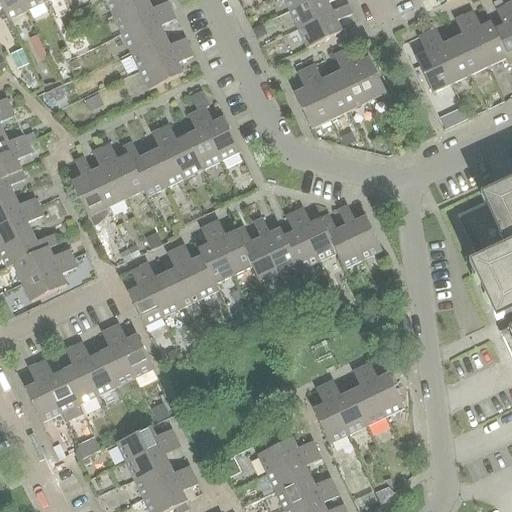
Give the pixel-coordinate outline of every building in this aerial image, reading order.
[(28,12),(22,0),(0,0),(0,3),(1,6),(9,22),(28,12)] [(47,3),(45,0),(22,0),(28,12),(47,3)] [(105,0),(114,17),(148,1),(147,0),(105,0)] [(284,0),(290,12),(315,0),(284,0)] [(329,4),(336,0),(315,0),(290,12),(299,31),(334,14),(333,13),(329,4)] [(148,1),(114,17),(123,36),(173,12),(168,3),(153,10),(148,1)] [(501,1),(493,5),(496,11),(497,10),(504,7),(501,1)] [(338,22),(354,15),(349,5),(333,13),(334,14),(299,31),(308,50),(343,33),(338,22)] [(508,58),(506,59),(509,65),(511,64),(511,19),(506,6),(504,7),(497,10),(504,26),(495,31),(508,58)] [(173,12),(123,36),(131,54),(166,38),(161,28),(177,20),(173,12)] [(465,17),(489,67),(506,59),(508,58),(495,31),(491,23),(481,28),(474,13),(465,17)] [(454,41),(471,76),(489,67),(465,17),(457,20),(464,36),(454,41)] [(262,27),(252,31),(257,42),(263,39),(265,33),(262,27)] [(428,34),(452,85),(471,76),(454,41),(444,45),(437,30),(428,34)] [(433,94),(452,85),(428,34),(420,38),(427,54),(417,59),(433,94)] [(166,38),(131,54),(140,73),(191,49),(186,39),(171,47),(166,38)] [(344,52),(369,103),(388,94),(371,59),(360,64),(352,48),(344,52)] [(195,57),(191,49),(140,73),(149,92),(184,75),(179,64),(195,57)] [(43,50),(36,53),(41,64),(48,61),(43,50)] [(333,77),(350,112),(369,103),(344,52),(335,56),(342,72),(333,77)] [(22,54),(12,58),(18,71),(28,66),(22,54)] [(77,61),(70,65),(74,72),(80,69),(77,61)] [(306,70),(331,121),(350,112),(333,77),(323,82),(315,66),(306,70)] [(312,131),(313,130),(331,121),(306,70),(298,74),(306,90),(295,95),(312,131)] [(198,112),(197,113),(222,163),(241,154),(224,119),(214,124),(206,109),(209,107),(203,94),(192,100),(198,112)] [(98,97),(85,103),(90,114),(103,108),(98,97)] [(0,113),(12,108),(7,100),(0,103),(0,113)] [(0,113),(0,136),(5,134),(0,125),(16,117),(12,108),(0,113)] [(463,110),(451,115),(457,126),(468,121),(463,110)] [(203,172),(222,163),(197,113),(189,117),(197,132),(187,137),(203,172)] [(203,172),(187,137),(177,142),(170,126),(161,131),(185,181),(203,172)] [(185,181),(161,131),(153,134),(160,150),(150,155),(167,190),(185,181)] [(32,133),(25,137),(30,145),(36,142),(32,133)] [(5,134),(0,136),(0,159),(30,145),(25,137),(10,144),(5,134)] [(133,144),(127,147),(124,148),(127,157),(128,156),(144,192),(148,199),(167,190),(150,155),(140,160),(133,144)] [(0,182),(23,171),(18,162),(34,154),(30,145),(0,159),(0,182)] [(128,156),(127,157),(118,161),(111,145),(102,150),(126,201),(144,192),(128,156)] [(101,169),(92,174),(108,210),(126,201),(102,150),(93,154),(101,169)] [(109,213),(108,210),(92,174),(84,158),(75,163),(82,178),(72,183),(94,229),(95,228),(98,225),(104,220),(106,217),(109,213)] [(0,205),(16,198),(11,188),(27,180),(23,171),(0,182),(0,205)] [(511,328),(499,334),(511,359),(511,358),(511,182),(494,191),(497,199),(457,218),(477,262),(480,266),(484,275),(475,279),(490,310),(498,306),(503,318),(504,320),(511,316),(511,328)] [(0,227),(40,209),(36,200),(20,207),(16,198),(0,205),(0,227)] [(383,252),(366,218),(356,223),(349,207),(339,212),(347,228),(363,262),(383,252)] [(0,250),(33,235),(29,225),(44,218),(40,209),(0,227),(0,250)] [(337,255),(321,221),(312,225),(304,209),(295,214),(319,264),(337,255)] [(319,264),(295,214),(287,218),(294,233),(285,238),(284,239),(297,266),(300,273),(319,264)] [(363,262),(347,228),(338,232),(330,216),(321,221),(337,255),(345,271),(363,262)] [(284,239),(285,238),(282,230),(271,235),(263,220),(254,224),(262,240),(279,275),(297,266),(284,239)] [(253,268),(236,233),(226,237),(219,222),(208,227),(233,278),(253,268)] [(198,251),(202,258),(203,258),(217,285),(233,278),(208,227),(201,230),(209,246),(198,251)] [(260,284),(279,275),(262,240),(252,244),(245,228),(236,233),(253,268),(260,284)] [(33,235),(0,250),(0,253),(8,270),(14,267),(50,250),(58,246),(54,237),(38,244),(33,235)] [(157,235),(146,240),(151,252),(162,247),(157,235)] [(220,292),(217,285),(203,258),(202,258),(193,263),(185,247),(174,252),(198,302),(220,292)] [(135,248),(128,251),(132,261),(140,258),(135,248)] [(50,250),(14,267),(23,285),(75,261),(70,252),(54,259),(50,250)] [(128,251),(120,255),(125,265),(132,261),(128,251)] [(198,302),(174,252),(168,255),(176,271),(164,277),(181,311),(198,302)] [(79,269),(75,261),(23,285),(32,304),(68,287),(63,277),(79,269)] [(181,311),(164,277),(156,280),(149,265),(139,270),(163,319),(181,311)] [(163,319),(139,270),(131,273),(139,289),(129,294),(145,328),(163,319)] [(155,371),(139,337),(128,342),(121,326),(112,330),(136,380),(155,371)] [(136,380),(112,330),(103,335),(111,350),(101,355),(118,389),(136,380)] [(75,348),(99,398),(118,389),(101,355),(91,360),(83,344),(75,348)] [(64,373),(80,407),(99,398),(75,348),(66,352),(74,368),(64,373)] [(176,351),(166,356),(170,364),(180,359),(176,351)] [(38,366),(62,416),(80,407),(64,373),(54,377),(46,362),(38,366)] [(379,381),(371,365),(363,369),(387,419),(406,410),(389,375),(379,381)] [(26,391),(43,425),(62,416),(38,366),(29,370),(37,386),(26,391)] [(352,394),(368,428),(387,419),(363,369),(354,373),(362,389),(352,394)] [(326,387),(350,437),(368,428),(352,394),(342,398),(335,383),(326,387)] [(315,412),(331,446),(350,437),(326,387),(318,391),(325,407),(315,412)] [(164,404),(151,409),(157,423),(170,417),(164,404)] [(127,464),(177,440),(173,432),(157,439),(152,429),(118,445),(127,464)] [(78,446),(84,459),(100,451),(94,438),(78,446)] [(166,456),(181,449),(177,440),(127,464),(136,483),(171,466),(166,456)] [(267,476),(317,451),(313,443),(298,451),(293,440),(258,457),(267,476)] [(306,468),(322,461),(317,451),(267,476),(276,494),(311,477),(306,468)] [(195,477),(191,468),(175,476),(171,466),(136,483),(145,501),(195,477)] [(200,486),(196,478),(195,477),(145,501),(150,511),(170,511),(174,510),(185,505),(189,503),(184,493),(200,486)] [(285,511),(287,511),(335,488),(331,480),(316,488),(311,477),(276,494),(285,511)] [(327,511),(324,505),(340,497),(335,488),(287,511),(327,511)]
